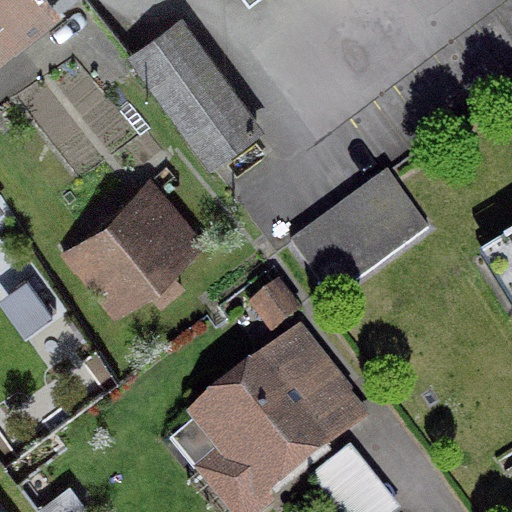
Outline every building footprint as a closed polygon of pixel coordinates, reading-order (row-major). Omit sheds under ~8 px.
[(0,0),(0,32),(38,3),(47,15),(67,0),(0,0)] [(208,163),(253,130),(175,24),(130,57),(208,163)] [(292,252),(328,301),(424,230),(389,182),(292,252)] [(73,257),(115,314),(194,249),(141,186),(118,206),(125,213),(73,257)] [(511,244),(482,263),(511,309),(511,244)] [(269,329),(289,312),(273,292),(252,308),(269,329)] [(308,417),(339,392),(296,339),(265,364),(264,362),(193,419),(222,455),(198,475),(227,511),(251,511),(263,503),(257,496),(327,441),(308,417)]
